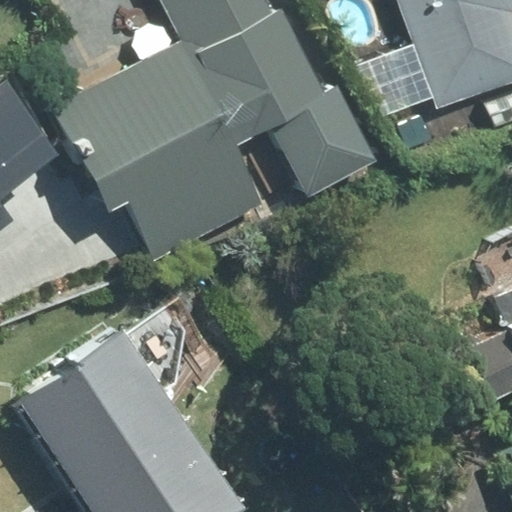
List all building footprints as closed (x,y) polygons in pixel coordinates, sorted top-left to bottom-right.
[(33,0),(0,0),(0,55),(49,23),(33,0)] [(31,106),(84,208),(104,197),(137,260),(251,202),(220,142),(251,126),(286,193),(356,157),(317,83),(309,87),(266,3),(254,10),(248,0),(146,0),(165,37),(31,106)] [(384,0),(422,102),(511,70),(489,6),(494,0),(384,0)] [(511,283),(480,297),(492,326),(447,345),(470,399),(511,381),(511,283)] [(0,391),(0,406),(70,511),(196,511),(212,501),(96,328),(0,391)]
